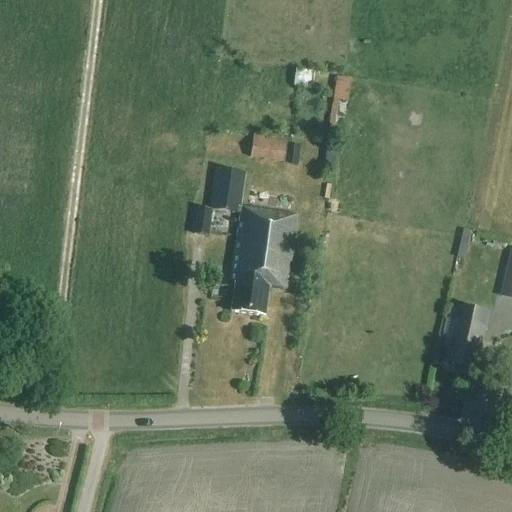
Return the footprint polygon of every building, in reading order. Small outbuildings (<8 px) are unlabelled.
[(335,79),(332,102),(347,104),(350,81),(335,79)] [(250,159),(284,165),(289,141),(254,135),(250,159)] [(210,211),(239,215),(230,283),(234,284),(230,314),(264,318),(268,289),(286,292),(296,217),(243,210),(247,177),(215,173),(210,211)] [(194,236),(208,238),(210,218),(196,216),(194,236)] [(463,233),(459,249),(468,251),(471,235),(463,233)] [(208,274),(206,289),(218,291),(220,276),(208,274)] [(511,284),(479,277),(479,280),(474,301),(507,309),(511,288),(511,284)] [(461,323),(452,364),(475,369),(484,329),(480,328),(483,314),(458,309),(455,322),(461,323)]
